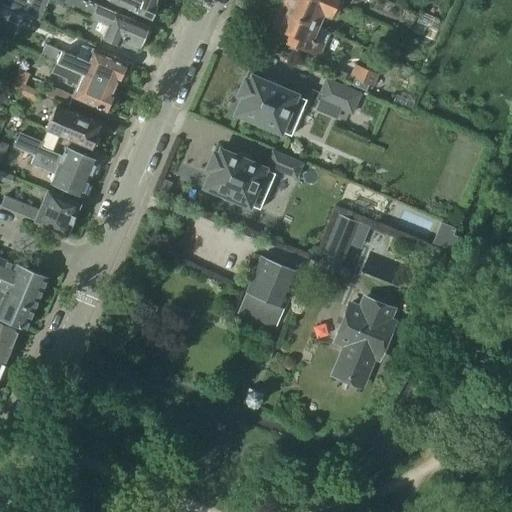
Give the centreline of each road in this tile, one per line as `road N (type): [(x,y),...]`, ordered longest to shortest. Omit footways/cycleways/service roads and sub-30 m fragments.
road 1 (residential): [(95,268),(209,0)]
road 2 (residential): [(0,486),(95,268)]
